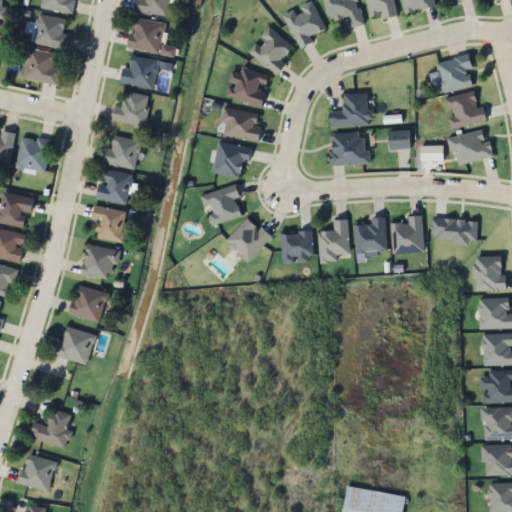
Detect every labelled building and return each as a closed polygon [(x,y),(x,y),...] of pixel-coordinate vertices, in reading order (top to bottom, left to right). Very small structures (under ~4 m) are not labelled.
[(73,0),(41,0),(40,9),(72,13),(73,0)] [(167,16),(169,0),(138,0),(136,11),(167,16)] [(362,25),(356,0),(323,0),(329,22),(347,18),(349,28),(362,25)] [(365,0),(369,14),(379,12),(381,19),(396,16),(392,0),(365,0)] [(434,6),(432,0),(401,0),(404,13),(434,6)] [(325,29),(312,2),(283,15),(299,48),(313,41),(310,36),(325,29)] [(67,35),(62,33),(65,20),(39,14),(32,43),(63,50),(67,35)] [(166,24),(134,17),(127,48),(172,57),(174,47),(161,45),(166,24)] [(281,62),(293,46),(266,27),(248,53),(277,74),(284,63),(281,62)] [(56,86),(60,69),(52,67),(55,54),(29,48),(22,78),(56,86)] [(127,69),(122,67),(119,83),(152,90),(158,61),(130,55),(127,69)] [(442,94),(474,87),(467,55),(435,62),(442,94)] [(224,96),(260,107),(265,93),(264,93),(268,77),(233,67),(224,96)] [(147,95),(121,93),(120,106),(113,106),(111,122),(144,126),(147,95)] [(329,127),(370,125),(369,93),(342,94),(343,112),(328,113),(329,127)] [(477,108),(474,93),(445,98),(448,118),(447,118),(449,129),(485,122),(482,107),(477,108)] [(218,136),(258,141),(260,126),(257,126),(258,114),(222,109),(218,136)] [(0,164),(8,166),(14,134),(0,131),(0,164)] [(491,158),(485,131),(449,138),(454,165),(491,158)] [(410,150),(410,132),(388,132),(388,150),(410,150)] [(331,133),(330,164),(368,165),(369,151),(362,151),(363,134),(331,133)] [(50,142),(22,136),(15,168),(44,174),(50,142)] [(109,149),(105,148),(102,164),(134,170),(140,141),(111,136),(109,149)] [(218,142),(212,173),(238,178),(241,161),(248,162),(251,148),(218,142)] [(96,198),(125,205),(132,176),(102,169),(96,198)] [(240,216),(235,199),(238,198),(235,185),(201,195),(210,225),(240,216)] [(32,200),(3,192),(0,203),(0,223),(24,230),(32,200)] [(94,237),(120,242),(126,212),(93,206),(91,220),(98,221),(94,237)] [(391,224),(392,253),(423,252),(422,216),(407,217),(407,223),(391,224)] [(225,240),(246,261),(269,238),(248,217),(225,240)] [(386,251),(386,218),(370,218),(370,225),(354,225),(354,251),(386,251)] [(477,220),(432,219),(432,242),(476,243),(477,220)] [(319,231),(319,260),(337,260),(337,255),(348,255),(348,220),(333,220),(333,231),(319,231)] [(26,235),(0,229),(0,258),(19,263),(26,235)] [(281,232),(281,261),(312,261),(312,232),(281,232)] [(119,250),(85,245),(80,276),(110,280),(112,265),(117,266),(119,250)] [(501,256),(473,257),(474,291),(506,290),(506,275),(501,275),(501,256)] [(15,269),(0,265),(0,295),(6,297),(15,269)] [(108,296),(80,284),(68,313),(96,325),(108,296)] [(478,330),(511,330),(511,299),(478,299),(478,330)] [(55,357),(86,366),(94,335),(64,327),(55,357)] [(511,335),(483,335),(483,366),(511,366),(511,335)] [(511,371),(481,371),(482,403),(511,403),(511,371)] [(511,408),(481,408),(482,440),(511,439),(511,408)] [(70,432),(67,431),(71,416),(51,411),(48,427),(33,423),(29,440),(66,449),(70,432)] [(511,460),(511,445),(482,445),(482,476),(511,476),(511,460)] [(18,484),(48,491),(55,462),(25,455),(18,484)] [(348,479),(342,511),(403,511),(407,489),(348,479)] [(511,511),(511,483),(488,483),(488,511),(511,511)]
